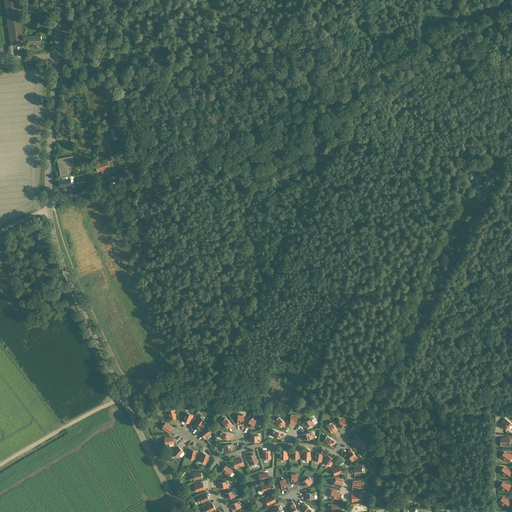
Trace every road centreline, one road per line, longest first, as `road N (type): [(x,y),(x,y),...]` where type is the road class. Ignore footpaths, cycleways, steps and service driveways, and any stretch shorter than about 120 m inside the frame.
road 1 (tertiary): [(180,511),(76,298),(54,235),(47,166),(57,0)]
road 2 (track): [(414,153),(340,152),(251,185),(232,176),(215,143)]
road 3 (track): [(293,406),(511,411)]
road 4 (track): [(134,391),(170,374),(189,402),(293,406)]
road 5 (track): [(215,143),(53,200)]
road 6 (track): [(0,464),(123,396)]
